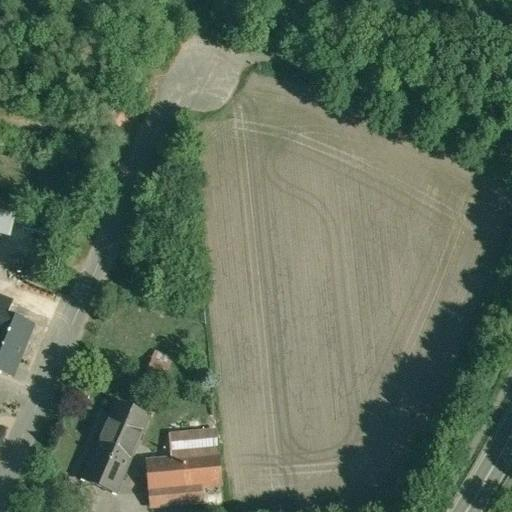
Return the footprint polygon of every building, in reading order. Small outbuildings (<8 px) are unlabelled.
[(16,214),(0,210),(0,235),(10,238),(16,214)] [(11,302),(0,297),(0,323),(6,316),(11,302)] [(30,325),(6,316),(0,323),(0,367),(11,372),(30,325)] [(167,369),(151,362),(146,374),(162,380),(167,369)] [(149,415),(116,401),(82,481),(115,495),(149,415)] [(172,459),(147,462),(151,511),(205,507),(203,487),(222,485),(217,432),(170,436),(172,459)]
